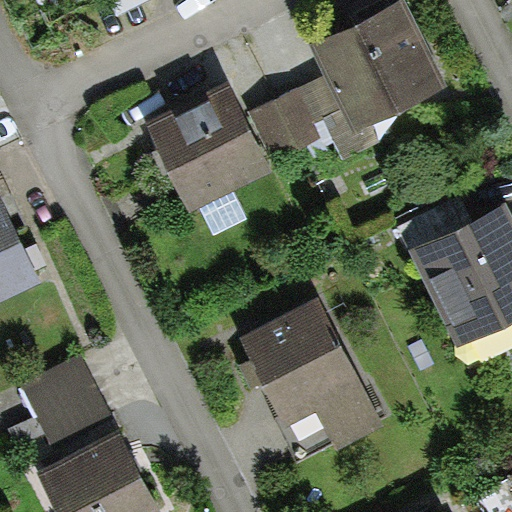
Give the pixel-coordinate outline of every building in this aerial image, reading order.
[(150,0),(109,0),(117,16),(150,0)] [(403,0),(399,0),(311,44),(326,73),(344,109),(357,133),(373,124),(448,86),(403,0)] [(326,73),(297,88),(315,124),(322,120),(344,109),(326,73)] [(227,82),(146,123),(191,213),(199,209),(234,192),(272,172),(227,82)] [(297,88),(249,112),(275,163),(322,139),(315,124),(297,88)] [(381,141),(373,124),(357,133),(344,109),(322,120),(344,161),(381,141)] [(248,219),(234,192),(199,209),(213,237),(248,219)] [(0,196),(0,302),(41,282),(0,196)] [(409,249),(458,348),(511,321),(511,216),(505,202),(409,249)] [(320,298),(238,338),(249,361),(261,384),(299,462),(335,444),(337,449),(384,426),(320,298)] [(52,444),(112,414),(80,351),(21,381),(52,444)] [(252,389),(261,384),(249,361),(240,366),(252,389)] [(161,511),(120,431),(37,473),(56,511),(161,511)]
